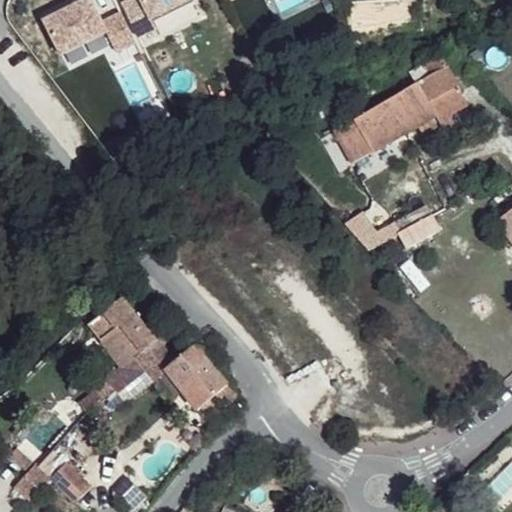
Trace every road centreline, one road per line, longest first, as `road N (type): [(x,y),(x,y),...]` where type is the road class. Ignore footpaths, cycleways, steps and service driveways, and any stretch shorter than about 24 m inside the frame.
road 1 (residential): [(0,83),(109,216),(243,356),(271,412)]
road 2 (residential): [(382,490),(449,462),(511,403)]
road 3 (residential): [(175,511),(271,412)]
road 4 (residential): [(271,412),(319,457),(382,490)]
